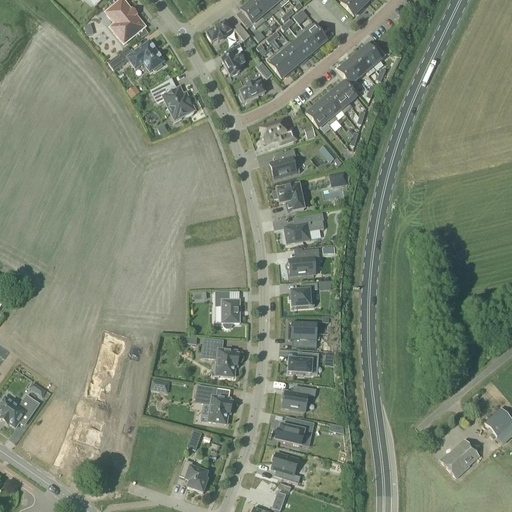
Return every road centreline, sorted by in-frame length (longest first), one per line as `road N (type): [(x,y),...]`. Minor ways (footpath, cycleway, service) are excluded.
road 1 (primary): [(381,511),(369,377),(372,243),(408,111),(461,0)]
road 2 (residential): [(224,511),(261,377),(264,308),(253,214),(230,127)]
road 3 (residential): [(396,0),(273,106),(230,127)]
